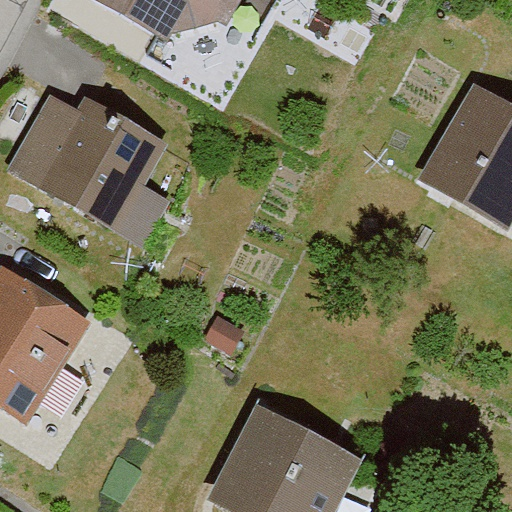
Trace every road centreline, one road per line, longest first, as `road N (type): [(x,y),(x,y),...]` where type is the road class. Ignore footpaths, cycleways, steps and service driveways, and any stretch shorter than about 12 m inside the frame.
road 1 (motorway): [(0,468),(511,215)]
road 2 (motorway): [(193,0),(0,96)]
